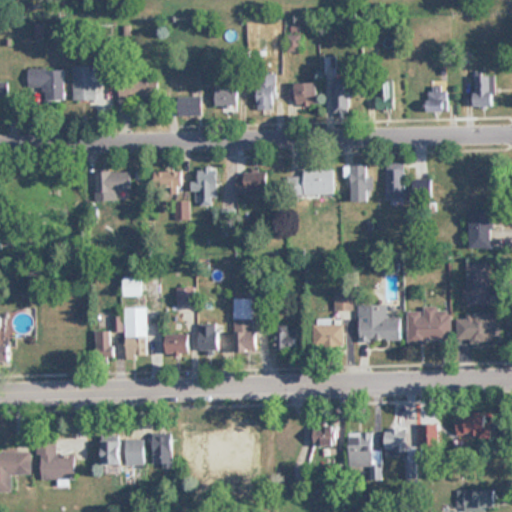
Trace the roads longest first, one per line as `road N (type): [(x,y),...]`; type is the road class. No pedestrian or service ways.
road 1 (residential): [(0,397),(511,381)]
road 2 (residential): [(0,148),(511,133)]
